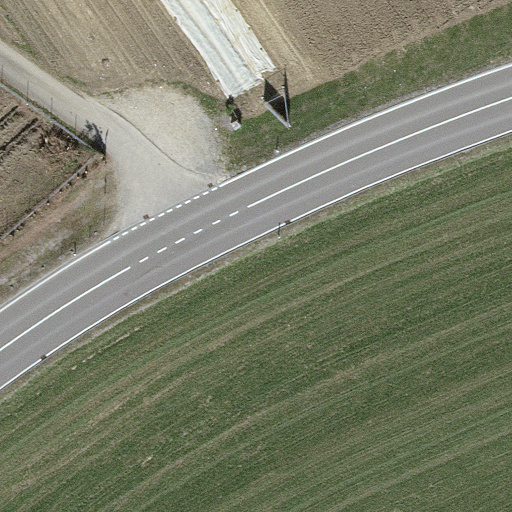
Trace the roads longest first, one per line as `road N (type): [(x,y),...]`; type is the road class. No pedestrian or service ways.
road 1 (secondary): [(0,351),(228,215),(511,98)]
road 2 (track): [(0,35),(228,215)]
